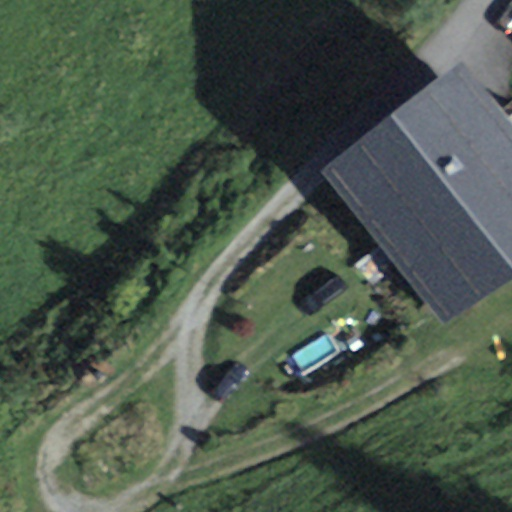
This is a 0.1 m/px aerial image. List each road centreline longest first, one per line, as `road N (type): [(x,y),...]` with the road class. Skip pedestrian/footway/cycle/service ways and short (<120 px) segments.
road 1 (track): [(71,511),(46,483),(51,448),(143,369),(293,193),(474,10)]
road 2 (track): [(436,365),(350,417),(117,511)]
